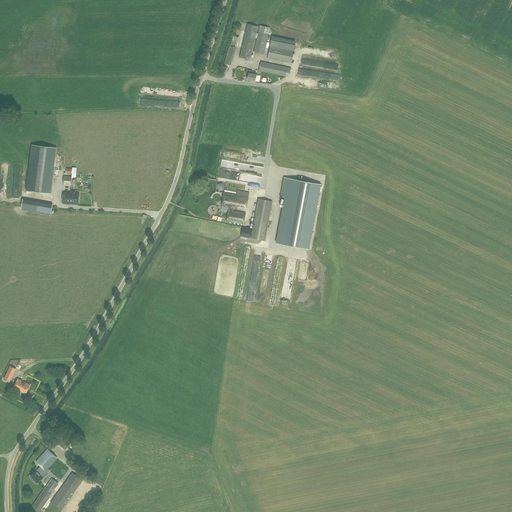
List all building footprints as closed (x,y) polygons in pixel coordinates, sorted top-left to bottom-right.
[(264,54),(270,27),(260,25),(258,33),(256,33),(258,26),(248,24),(240,57),(250,59),(255,40),(256,38),(257,39),(254,52),(264,54)] [(270,46),(268,58),(291,63),(294,51),(296,41),(272,36),(270,46)] [(286,73),(290,73),(291,68),(261,62),(259,71),(286,76),(286,73)] [(251,74),(252,71),(246,70),(245,73),(248,73),(247,80),(255,82),(256,75),(251,74)] [(30,144),(26,189),(51,191),(55,146),(30,144)] [(64,177),(63,185),(71,185),(72,174),(68,174),(68,177),(64,177)] [(277,243),(308,248),(320,184),(283,178),(280,196),(286,197),(277,243)] [(237,190),(236,194),(224,192),(221,206),(229,208),(226,221),(243,224),(245,213),(232,210),(233,209),(246,211),(249,193),(237,190)] [(79,204),(80,193),(64,191),(63,203),(79,204)] [(272,201),(258,199),(251,238),(264,240),(272,201)] [(250,238),(251,229),(243,228),(241,236),(250,238)] [(4,379),(9,382),(16,369),(10,366),(4,379)] [(25,394),(30,385),(18,379),(13,388),(25,394)] [(42,473),(44,470),(54,478),(65,466),(59,459),(49,470),(47,468),(57,458),(47,449),(36,461),(41,466),(31,476),(38,483),(45,475),(42,473)] [(51,502),(61,510),(83,480),(72,472),(51,502)] [(38,511),(59,484),(52,479),(30,510),(31,511),(38,511)]
